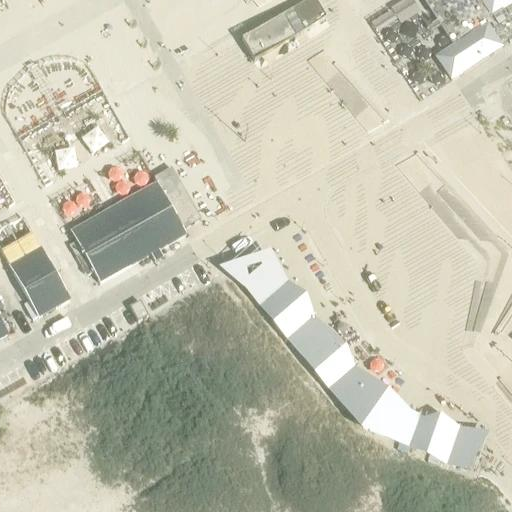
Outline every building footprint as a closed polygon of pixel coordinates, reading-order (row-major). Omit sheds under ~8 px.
[(511,0),(440,0),(435,3),(462,46),(438,62),(452,83),(502,51),(500,48),(508,43),(509,46),(511,44),(511,0)] [(291,13),(240,43),(253,64),(303,34),(291,13)] [(155,186),(70,235),(99,286),(150,258),(154,265),(161,261),(157,254),(184,239),(155,186)] [(65,217),(69,229),(82,224),(78,212),(65,217)] [(39,252),(8,270),(37,321),(68,304),(39,252)] [(377,408),(315,333),(266,274),(247,290),(362,429),(399,443),(408,420),(377,408)] [(139,305),(128,311),(137,325),(147,319),(139,305)] [(479,446),(438,431),(429,454),(470,469),(479,446)]
